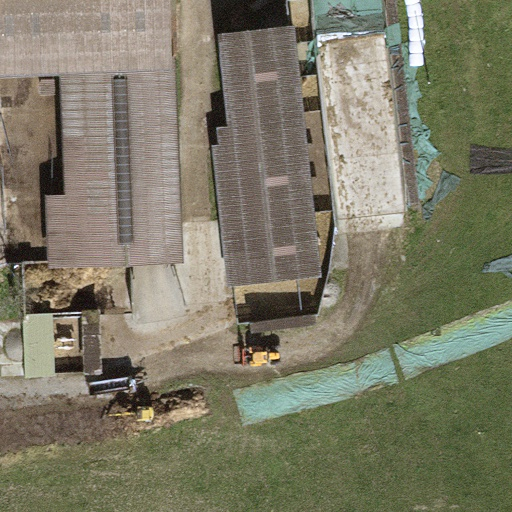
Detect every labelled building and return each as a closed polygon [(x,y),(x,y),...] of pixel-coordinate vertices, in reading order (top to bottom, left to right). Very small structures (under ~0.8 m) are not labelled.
[(49,196),(48,264),(186,263),(172,0),(0,0),(0,77),(63,77),(67,196),(49,196)] [(401,209),(388,0),(320,0),(333,213),(401,209)] [(478,51),(476,0),(404,0),(407,54),(478,51)] [(290,30),(224,36),(233,140),(217,142),(229,279),(325,273),(290,30)] [(100,331),(46,331),(45,380),(100,380),(100,331)]
